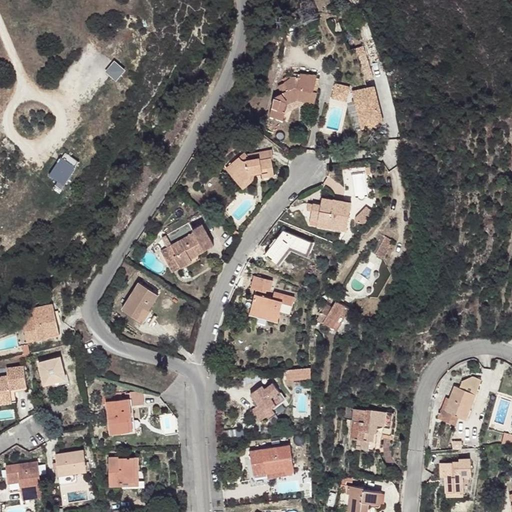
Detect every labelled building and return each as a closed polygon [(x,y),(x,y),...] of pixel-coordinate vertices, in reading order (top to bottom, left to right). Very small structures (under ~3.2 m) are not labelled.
[(355,48),(365,80),(373,77),(363,46),(355,48)] [(274,97),(270,116),(282,121),(285,113),(288,103),(297,100),(307,102),(315,104),(318,92),(317,92),(313,91),(316,78),(317,75),(293,73),(293,76),(291,77),(290,75),(283,79),(284,82),(288,90),(281,93),(274,97)] [(288,90),(284,82),(278,86),(281,93),(288,90)] [(336,84),(332,97),(347,101),(350,87),(336,84)] [(353,91),(362,128),(383,123),(374,86),(353,91)] [(285,113),(307,102),(297,100),(288,103),(285,113)] [(274,158),(272,149),(246,154),(250,160),(260,158),(260,160),(271,158),(272,159),(274,158)] [(64,185),(79,160),(64,151),(48,175),(64,185)] [(229,166),(243,182),(248,177),(249,174),(261,172),(262,175),(262,177),(274,175),(272,159),(271,158),(260,160),(260,158),(250,160),(246,154),(244,152),(229,166)] [(243,182),(229,166),(226,168),(243,189),(252,181),(253,178),(253,176),(262,175),(261,172),(249,174),(248,177),(243,182)] [(314,204),(310,224),(328,227),(329,222),(348,225),(351,203),(323,198),(321,205),(314,204)] [(364,224),(372,209),(363,205),(355,219),(364,224)] [(347,231),(348,225),(329,222),(328,227),(347,231)] [(174,255),(180,267),(192,261),(191,259),(186,250),(192,246),(197,255),(214,245),(202,224),(192,229),(189,223),(167,235),(172,244),(168,246),(166,248),(171,257),(174,255)] [(379,233),(371,245),(378,249),(375,254),(383,259),(391,245),(389,244),(391,239),(379,233)] [(172,244),(167,235),(163,237),(168,246),(172,244)] [(375,254),(378,249),(371,245),(368,250),(375,254)] [(191,259),(197,255),(192,246),(186,250),(191,259)] [(180,267),(174,255),(171,257),(166,248),(162,250),(174,271),(180,267)] [(254,276),(250,288),(266,293),(267,290),(271,291),(273,280),(254,276)] [(122,310),(136,319),(144,307),(149,310),(158,294),(139,282),(122,310)] [(255,294),(249,315),(278,323),(280,313),(290,315),(295,297),(274,291),(272,298),(255,294)] [(317,319),(337,330),(350,309),(342,304),(345,299),(341,297),(341,298),(338,297),(332,307),(326,304),(317,319)] [(22,320),(25,336),(36,333),(38,339),(48,337),(46,327),(58,324),(53,305),(32,310),(33,317),(22,320)] [(144,307),(136,319),(142,322),(150,310),(149,310),(144,307)] [(60,334),(58,324),(46,327),(48,337),(60,334)] [(38,339),(36,333),(25,336),(27,342),(38,339)] [(39,363),(44,385),(66,378),(60,357),(39,363)] [(0,376),(0,403),(12,402),(10,389),(27,387),(24,366),(6,368),(7,376),(0,376)] [(311,376),(311,366),(299,367),(300,375),(302,375),(303,377),(311,376)] [(300,375),(299,367),(285,369),(286,379),(303,377),(302,375),(300,375)] [(455,385),(445,412),(458,416),(465,419),(475,394),(476,394),(481,380),(473,376),(462,381),(459,387),(455,385)] [(251,410),(259,421),(267,416),(263,411),(270,407),(272,409),(284,400),(286,399),(273,382),(265,389),(262,385),(251,394),(258,405),(251,410)] [(10,389),(12,402),(16,401),(15,392),(28,390),(27,387),(10,389)] [(107,404),(111,433),(130,431),(128,417),(132,417),(129,398),(122,399),(121,393),(101,395),(102,404),(107,404)] [(447,397),(438,418),(455,425),(458,416),(445,412),(450,398),(447,397)] [(267,416),(268,417),(286,404),(284,400),(272,409),(270,407),(263,411),(267,416)] [(352,420),(354,407),(345,406),(343,418),(352,420)] [(352,420),(350,439),(357,439),(369,441),(373,441),(374,433),(383,434),(391,434),(394,412),(354,407),(352,420)] [(511,434),(505,433),(502,443),(511,445),(511,434)] [(368,450),(369,441),(357,439),(356,449),(368,450)] [(268,468),(268,473),(285,470),(286,472),(287,473),(288,474),(292,473),(293,472),(294,470),(290,445),(258,450),(260,461),(255,461),(257,470),(268,468)] [(57,468),(58,475),(69,473),(87,471),(87,470),(84,450),(55,454),(56,462),(57,468)] [(251,451),(255,479),(288,474),(287,473),(286,472),(285,470),(268,473),(268,468),(257,470),(255,461),(260,461),(258,450),(251,451)] [(109,458),(110,485),(122,485),(122,487),(134,487),(134,465),(138,465),(138,457),(109,458)] [(446,484),(446,493),(463,492),(462,476),(472,475),(471,458),(459,459),(459,461),(441,462),(441,477),(446,477),(446,484)] [(6,466),(7,478),(19,477),(20,482),(22,500),(43,497),(38,461),(6,466)] [(145,487),(145,480),(138,481),(138,465),(134,465),(134,487),(145,487)] [(69,473),(58,475),(60,484),(71,483),(69,473)] [(342,477),(340,493),(347,494),(348,486),(346,486),(347,483),(352,483),(353,477),(342,477)] [(361,511),(362,502),(368,503),(381,505),(383,492),(363,489),(364,487),(348,486),(347,494),(350,494),(347,511),(361,511)]
